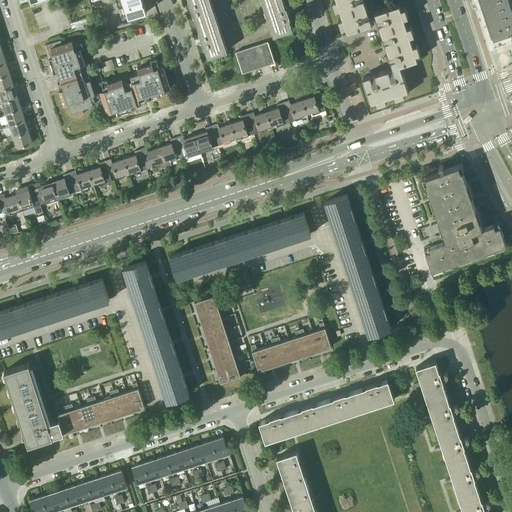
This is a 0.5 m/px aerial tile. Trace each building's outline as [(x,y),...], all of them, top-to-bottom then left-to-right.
[(216,17),(210,0),(189,0),(197,23),(216,17)] [(273,35),(293,28),(283,0),(266,0),(262,1),(273,35)] [(333,0),(336,10),(340,9),(342,13),(366,5),(364,0),(333,0)] [(511,1),(511,0),(488,0),(491,7),(494,15),(499,33),(511,29),(511,1)] [(143,4),(143,1),(126,7),(129,18),(147,12),(144,4),(143,4)] [(375,11),(378,21),(381,30),(406,22),(404,17),(408,16),(405,7),(401,8),(400,3),(375,11)] [(343,17),(339,19),(342,28),(346,27),(348,32),(372,23),(366,5),(342,13),(343,17)] [(93,14),(70,22),(72,28),(95,20),(93,14)] [(197,23),(208,55),(227,49),(216,17),(197,23)] [(406,22),(381,30),(387,48),(412,40),(410,36),(414,34),(411,25),(407,26),(406,22)] [(84,46),(82,40),(74,43),(73,39),(62,43),(60,38),(44,43),(54,72),(58,70),(64,86),(59,88),(64,103),(69,101),(73,115),(85,111),(83,107),(94,103),(92,100),(100,97),(98,91),(95,92),(90,78),(85,80),(80,63),(85,61),(80,48),(84,46)] [(242,72),(250,69),(275,61),(268,40),(235,50),(242,72)] [(412,40),(387,48),(393,67),(400,65),(418,59),(416,54),(420,53),(417,43),(413,44),(412,40)] [(170,86),(163,64),(159,65),(157,57),(150,59),(151,63),(137,67),(139,72),(130,75),(132,80),(124,82),(123,77),(109,82),(108,78),(101,81),(104,88),(100,90),(107,111),(116,108),(118,113),(133,108),(131,104),(140,101),(139,96),(146,94),(148,98),(163,93),(161,88),(170,86)] [(114,68),(112,59),(101,62),(104,71),(114,68)] [(0,63),(0,75),(10,73),(6,61),(0,63)] [(400,65),(393,67),(381,71),(390,96),(394,94),(395,98),(405,95),(404,91),(409,89),(400,65)] [(390,96),(381,71),(364,77),(372,102),(376,100),(378,104),(387,101),(385,97),(390,96)] [(0,75),(0,88),(13,84),(10,73),(0,75)] [(428,78),(430,93),(438,92),(436,77),(428,78)] [(0,88),(0,95),(1,98),(2,101),(17,95),(13,84),(0,88)] [(314,96),(302,100),(306,112),(311,111),(312,114),(325,110),(319,90),(312,92),(314,96)] [(0,103),(3,103),(5,110),(6,112),(21,107),(17,95),(2,101),(1,98),(0,98),(0,103)] [(289,99),(283,102),(287,114),(293,112),(295,120),(302,117),(301,114),(306,112),(302,100),(290,103),(289,99)] [(278,108),(266,111),(270,124),(276,123),(277,126),(283,124),(281,116),(287,114),(283,102),(276,104),(278,108)] [(0,116),(6,114),(9,121),(9,123),(25,118),(21,107),(6,112),(5,110),(0,111),(0,116)] [(253,111),(247,113),(251,126),(254,134),(260,132),(266,129),(265,126),(270,124),(266,111),(254,115),(253,111)] [(243,119),(230,123),(235,136),(240,135),(241,138),(248,135),(254,134),(251,126),(247,113),(241,115),(243,119)] [(10,126),(12,133),(13,135),(28,130),(25,118),(9,123),(9,121),(2,124),(3,128),(10,126)] [(218,123),(211,125),(215,137),(218,145),(224,143),(231,141),(230,138),(235,136),(230,123),(219,127),(218,123)] [(207,131),(195,135),(199,148),(205,146),(206,149),(212,147),(218,145),(215,137),(211,125),(206,127),(207,131)] [(13,135),(12,133),(5,135),(7,139),(14,137),(17,147),(32,142),(28,130),(13,135)] [(176,137),(180,149),(182,157),(188,155),(195,153),(194,150),(199,148),(195,135),(183,139),(182,135),(176,137)] [(180,149),(176,137),(170,139),(171,143),(159,147),(166,166),(171,165),(170,161),(177,159),(182,157),(180,149)] [(166,166),(159,147),(148,151),(146,146),(140,148),(147,169),(152,167),(159,165),(160,168),(166,166)] [(136,154),(123,158),(128,171),(133,170),(134,173),(141,171),(147,169),(140,148),(134,150),(136,154)] [(128,171),(123,158),(112,162),(111,158),(104,160),(111,181),(112,180),(109,172),(115,170),(117,178),(124,176),(123,173),(128,171)] [(100,166),(88,170),(92,183),(98,181),(99,185),(111,181),(104,160),(99,162),(100,166)] [(438,222),(442,233),(442,234),(444,233),(446,240),(425,248),(433,270),(446,266),(446,267),(453,265),(453,263),(459,261),(460,263),(473,258),(472,256),(479,254),(480,256),(494,251),(494,249),(507,245),(499,222),(483,228),(480,221),(483,220),(478,208),(476,209),(471,196),(474,195),(469,183),(467,184),(462,170),(464,170),(462,163),(445,169),(443,164),(438,166),(440,171),(422,177),(425,183),(426,183),(431,196),(429,197),(433,209),(435,208),(440,221),(438,222)] [(92,183),(88,170),(76,174),(75,170),(69,172),(75,192),(93,186),(92,183)] [(75,192),(69,172),(63,174),(64,178),(53,182),(58,198),(69,194),(75,192)] [(58,198),(53,182),(41,186),(39,182),(33,184),(40,204),(58,198)] [(16,189),(17,193),(21,206),(26,205),(28,208),(40,204),(33,184),(16,189)] [(21,206),(17,193),(5,197),(4,193),(0,194),(0,202),(4,216),(5,215),(2,208),(7,206),(10,214),(17,211),(16,208),(21,206)] [(337,235),(358,228),(347,195),(326,202),(337,235)] [(80,205),(74,207),(76,213),(82,210),(80,205)] [(303,213),(270,223),(277,244),(310,233),(303,213)] [(37,217),(40,225),(46,223),(43,215),(37,217)] [(277,244),(270,223),(237,234),(244,255),(277,244)] [(348,268),(369,261),(358,228),(337,235),(348,268)] [(244,255),(237,234),(204,245),(211,266),(244,255)] [(204,245),(171,256),(178,277),(211,266),(204,245)] [(145,261),(125,267),(135,300),(156,294),(145,261)] [(380,294),(369,261),(348,268),(358,301),(380,294)] [(108,299),(101,278),(68,289),(75,310),(108,299)] [(42,321),(75,310),(68,289),(36,300),(42,321)] [(135,300),(146,333),(167,327),(156,294),(135,300)] [(214,294),(195,300),(199,312),(218,306),(217,302),(214,294)] [(369,334),(391,327),(380,294),(358,301),(369,334)] [(42,321),(36,300),(3,311),(9,332),(42,321)] [(218,306),(199,312),(203,324),(222,317),(219,310),(218,306)] [(0,334),(9,332),(3,311),(0,311),(0,334)] [(222,317),(203,324),(206,335),(226,329),(224,325),(222,317)] [(321,328),(313,330),(319,349),(331,345),(325,326),(321,328)] [(157,366),(178,360),(167,327),(146,333),(157,366)] [(226,329),(206,335),(210,346),(229,340),(227,333),(226,329)] [(305,333),(301,334),(307,353),(319,349),(313,330),(305,333)] [(297,336),(289,338),(295,357),(307,353),(301,334),(297,336)] [(281,341),(277,342),(283,361),(295,357),(289,338),(281,341)] [(229,340),(210,346),(214,358),(233,351),(232,347),(229,340)] [(273,343),(265,346),(271,365),(283,361),(277,342),(273,343)] [(257,349),(253,350),(259,369),(271,365),(265,346),(257,349)] [(233,351),(214,358),(218,369),(237,363),(234,355),(233,351)] [(189,393),(178,360),(157,366),(168,400),(189,393)] [(427,399),(447,393),(436,360),(416,367),(421,381),(414,384),(415,387),(422,385),(427,399)] [(237,363),(218,369),(221,381),(241,375),(239,370),(237,363)] [(28,364),(4,371),(29,445),(64,433),(59,419),(47,422),(28,364)] [(395,399),(388,379),(356,390),(363,409),(377,405),(378,408),(381,407),(380,404),(395,399)] [(133,390),(126,392),(132,411),(143,407),(137,388),(133,390)] [(356,390),(324,401),(330,420),(345,415),(346,418),(349,417),(348,414),(363,409),(356,390)] [(119,394),(114,396),(120,414),(132,411),(126,392),(119,394)] [(438,431),(457,425),(447,393),(427,399),(432,414),(424,416),(425,419),(433,417),(438,431)] [(111,397),(103,400),(109,418),(120,414),(114,396),(111,397)] [(96,402),(92,403),(98,422),(109,418),(103,400),(96,402)] [(324,401),(292,411),(298,430),(313,426),(314,429),(316,428),(316,425),(330,420),(324,401)] [(88,405),(80,407),(86,426),(98,422),(92,403),(88,405)] [(73,409),(69,411),(75,429),(86,426),(80,407),(73,409)] [(65,412),(58,415),(59,419),(64,433),(75,429),(69,411),(65,412)] [(283,435),(298,430),(292,411),(260,422),(266,441),(281,436),(282,439),(284,438),(283,435)] [(448,464),(468,457),(457,425),(438,431),(442,446),(435,448),(436,451),(443,449),(448,464)] [(213,440),(218,456),(230,452),(224,436),(213,440)] [(207,460),(218,456),(213,440),(201,443),(207,460)] [(190,447),(195,464),(207,460),(201,443),(190,447)] [(178,451),(184,468),(195,464),(190,447),(178,451)] [(167,455),(172,471),(184,468),(178,451),(167,455)] [(278,457),(288,489),(307,483),(302,468),(305,467),(305,465),(302,465),(297,451),(278,457)] [(156,458),(161,475),(172,471),(167,455),(156,458)] [(459,496),(478,489),(468,457),(448,464),(453,478),(445,480),(446,484),(454,481),(459,496)] [(144,462),(150,479),(161,475),(156,458),(144,462)] [(144,462),(133,466),(138,483),(150,479),(144,462)] [(111,473),(116,490),(128,486),(122,469),(111,473)] [(99,477),(105,494),(116,490),(111,473),(99,477)] [(88,481),(93,497),(105,494),(99,477),(88,481)] [(77,485),(82,501),(93,497),(88,481),(77,485)] [(307,483),(288,489),(295,511),(316,511),(313,500),(316,499),(315,497),(312,498),(307,483)] [(65,488),(71,505),(82,501),(77,485),(65,488)] [(54,492),(59,509),(71,505),(65,488),(54,492)] [(485,511),(478,489),(459,496),(463,510),(456,511),(485,511)] [(42,496),(47,511),(49,511),(59,509),(54,492),(42,496)] [(31,500),(34,511),(47,511),(42,496),(31,500)] [(249,511),(244,496),(232,500),(236,511),(249,511)] [(221,503),(223,511),(236,511),(232,500),(221,503)]
